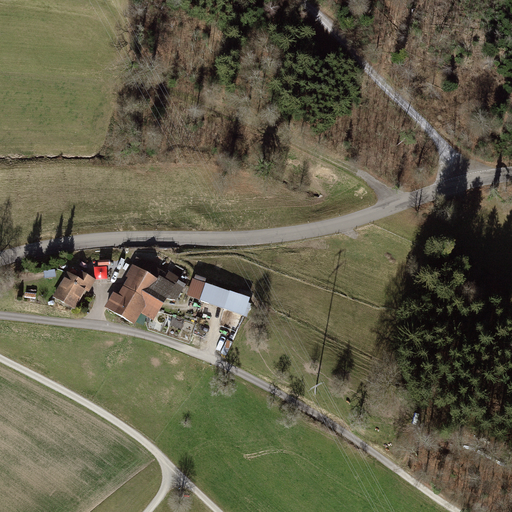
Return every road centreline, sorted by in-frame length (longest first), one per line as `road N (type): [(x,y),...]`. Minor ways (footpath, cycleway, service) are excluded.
road 1 (tertiary): [(511,173),(325,230),(77,243),(0,260)]
road 2 (track): [(210,359),(320,416),(455,511)]
road 3 (track): [(150,85),(310,151),(368,181),(391,209)]
road 4 (track): [(0,316),(141,336),(210,359),(215,321)]
road 5 (track): [(297,0),(438,142),(458,186)]
road 6 (track): [(179,476),(118,421),(0,356)]
